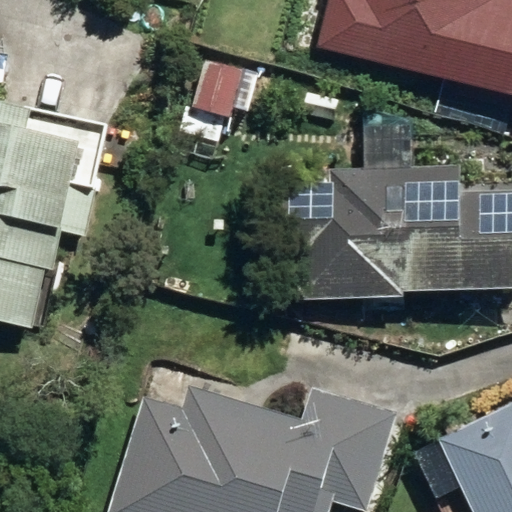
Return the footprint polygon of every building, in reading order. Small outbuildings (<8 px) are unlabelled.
[(511,0),(317,0),(305,49),(511,103),(511,0)] [(227,77),(191,69),(180,115),(217,123),(227,77)] [(290,110),(320,117),(325,98),(295,91),(290,110)] [(0,327),(16,331),(39,229),(65,236),(85,152),(7,134),(12,109),(0,106),(0,327)] [(360,310),(399,309),(400,292),(505,292),(506,175),(456,176),(456,195),(438,196),(437,172),(316,172),(316,185),(273,184),(273,258),(287,259),(287,300),(360,301),(360,310)] [(101,511),(315,511),(319,502),(349,511),(381,416),(300,391),(290,423),(178,386),(171,409),(139,400),(101,511)] [(459,511),(511,511),(511,427),(501,404),(426,440),(459,511)] [(0,444),(0,464),(8,460),(0,445),(0,444)]
